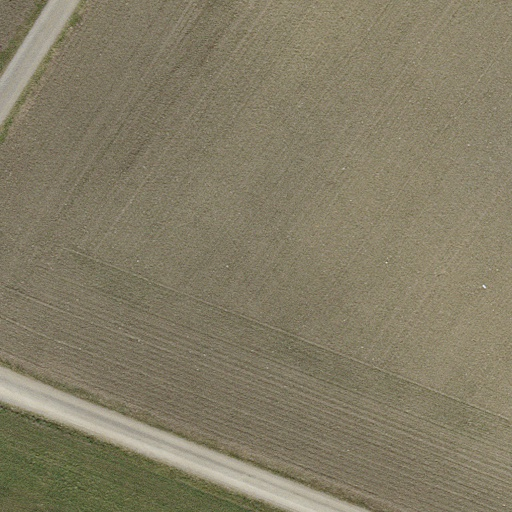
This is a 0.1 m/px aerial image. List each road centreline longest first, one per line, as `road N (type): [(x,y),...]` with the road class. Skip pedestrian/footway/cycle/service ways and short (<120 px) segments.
road 1 (track): [(0,387),(337,511)]
road 2 (track): [(0,133),(82,0)]
